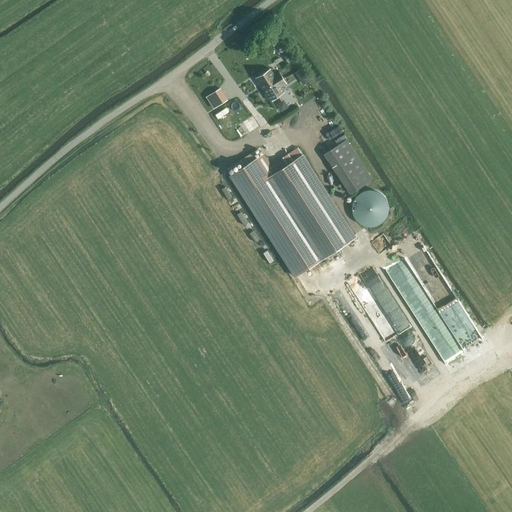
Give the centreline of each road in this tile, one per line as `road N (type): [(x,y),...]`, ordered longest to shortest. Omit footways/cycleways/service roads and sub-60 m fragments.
road 1 (unclassified): [(0,208),(271,0)]
road 2 (track): [(307,511),(453,380)]
